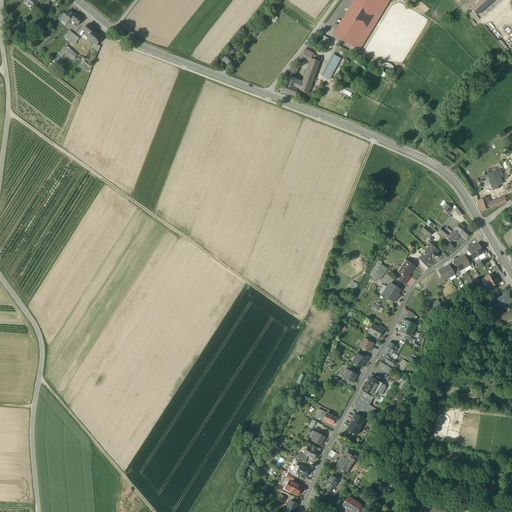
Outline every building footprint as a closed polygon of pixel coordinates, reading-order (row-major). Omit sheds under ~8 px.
[(29,8),(32,10),(39,2),(36,0),(35,1),(31,6),(29,8)] [(41,0),(36,7),(41,11),(44,8),(43,7),(48,0),(41,0)] [(359,51),(389,0),(354,0),(333,35),(359,51)] [(477,16),(494,0),(469,0),(466,3),(477,16)] [(68,22),(70,20),(74,15),(69,10),(65,14),(62,19),(67,23),(68,22)] [(57,19),(60,22),(62,19),(65,14),(63,12),(57,19)] [(485,25),(488,24),(486,21),(493,17),(490,13),(483,17),(484,19),(482,20),(485,25)] [(75,14),(74,15),(70,20),(73,22),(77,26),(83,20),(75,14)] [(84,35),(89,39),(90,37),(91,37),(94,33),(93,32),(94,30),(88,24),(83,30),(86,32),(84,35)] [(94,33),(91,37),(90,37),(89,39),(97,45),(98,43),(99,41),(98,40),(100,37),(94,33)] [(80,39),(74,35),(69,41),(74,45),(80,39)] [(228,47),(231,49),(234,52),(237,48),(231,43),(228,47)] [(305,49),(301,56),(297,60),(297,61),(298,61),(301,64),(304,59),(310,62),(302,84),(299,83),(297,90),(308,94),(319,62),(320,62),(322,59),(313,55),(313,54),(305,49)] [(221,61),(227,65),(233,58),(230,56),(227,54),(221,61)] [(323,77),(329,80),(340,59),(333,56),(323,77)] [(388,78),(391,76),(393,73),(394,70),(392,66),(390,64),(387,63),(383,63),(380,65),(378,68),(378,71),(379,75),(381,77),(385,79),(388,78)] [(285,77),(290,79),(297,70),(292,67),(286,76),(285,77)] [(290,95),(295,97),(297,90),(299,83),(290,79),(285,77),(282,84),(281,88),(282,88),(281,92),(285,93),(284,94),(287,95),(288,94),(290,95)] [(351,97),(354,90),(346,86),(343,93),(351,97)] [(444,156),(450,161),(453,157),(447,152),(444,156)] [(502,184),(501,181),(498,171),(487,174),(491,185),(493,190),(498,188),(498,186),(502,184)] [(477,201),(480,212),(490,208),(507,202),(505,198),(492,202),(491,202),(489,203),(487,198),(477,201)] [(443,210),(448,214),(452,209),(451,208),(451,207),(448,204),(443,210)] [(428,220),(426,223),(434,228),(436,225),(428,220)] [(454,230),(459,234),(464,228),(460,224),(454,230)] [(422,231),(429,237),(433,232),(426,227),(422,231)] [(438,233),(445,238),(449,233),(443,228),(438,233)] [(470,233),(464,228),(459,234),(460,235),(465,239),(470,233)] [(455,241),(460,235),(459,234),(454,230),(446,238),(451,243),(453,240),(455,241)] [(444,248),(448,253),(454,248),(448,242),(446,243),(448,244),(444,248)] [(425,251),(426,252),(432,258),(433,259),(437,255),(436,254),(438,251),(430,243),(425,248),(426,250),(425,251)] [(478,243),(473,246),(478,256),(483,253),(484,253),(481,249),(478,243)] [(473,259),(478,256),(473,246),(468,249),(471,255),(473,259)] [(425,265),(432,258),(426,252),(418,259),(425,265)] [(464,256),(459,259),(465,268),(470,266),(470,265),(468,261),(464,256)] [(460,271),(465,268),(459,259),(454,262),(457,267),(459,271),(460,271)] [(402,276),(403,277),(406,273),(409,275),(415,266),(407,261),(398,273),(402,276)] [(449,265),(444,268),(449,278),(454,275),(455,275),(452,271),(449,265)] [(381,266),(379,268),(376,274),(381,277),(385,272),(387,269),(381,266)] [(444,281),(449,278),(444,268),(439,271),(442,277),(444,281)] [(406,273),(403,277),(402,276),(398,281),(404,285),(408,280),(410,276),(409,275),(406,273)] [(484,278),(487,283),(497,278),(494,273),(484,278)] [(346,285),(345,288),(354,292),(358,283),(349,279),(348,281),(336,276),(335,280),(346,285)] [(500,283),(497,278),(487,283),(484,285),(487,290),(488,289),(490,288),(490,289),(494,286),(500,283)] [(387,298),(394,303),(397,298),(396,297),(400,290),(390,284),(387,288),(389,289),(387,292),(389,294),(387,298)] [(497,299),(501,308),(508,305),(511,301),(511,296),(509,292),(497,299)] [(438,300),(431,304),(435,310),(441,306),(438,300)] [(382,313),(384,308),(379,306),(380,304),(376,302),(373,309),(382,313)] [(490,313),(491,316),(497,313),(497,312),(492,302),(488,304),(492,311),(490,313)] [(505,314),(511,310),(508,305),(501,308),(502,309),(505,314)] [(497,312),(497,313),(501,322),(503,324),(509,321),(505,314),(502,309),(502,310),(497,312)] [(406,316),(413,322),(415,320),(414,319),(416,317),(409,311),(407,313),(408,314),(406,316)] [(498,323),(501,322),(497,313),(491,316),(493,320),(496,318),(498,323)] [(401,324),(400,325),(413,331),(416,325),(404,320),(403,324),(402,324),(401,324)] [(368,332),(378,338),(383,331),(378,328),(373,325),(368,332)] [(411,337),(413,331),(400,325),(399,326),(400,328),(401,328),(399,332),(411,337)] [(366,350),(369,352),(373,344),(364,339),(360,347),(362,349),(363,350),(364,351),(366,351),(366,350)] [(380,358),(392,366),(394,362),(389,358),(392,353),(393,351),(395,352),(396,350),(395,349),(396,347),(389,343),(380,358)] [(398,356),(392,353),(389,358),(394,362),(398,356)] [(356,365),(361,368),(366,360),(366,359),(361,357),(357,354),(354,358),(356,359),(353,363),(357,365),(356,365)] [(400,368),(403,370),(408,363),(403,360),(400,364),(401,365),(400,368)] [(377,368),(391,376),(394,371),(381,362),(377,368)] [(343,377),(353,383),(357,375),(356,375),(351,372),(347,370),(343,377)] [(399,380),(407,385),(410,380),(402,375),(399,380)] [(373,397),(374,398),(382,384),(371,377),(363,391),(373,397)] [(363,391),(358,400),(368,405),(373,397),(363,391)] [(365,410),(368,405),(358,400),(356,404),(360,406),(365,410)] [(365,415),(371,419),(376,410),(368,405),(365,410),(368,411),(365,415)] [(357,411),(365,415),(368,411),(365,410),(360,406),(357,411)] [(315,417),(323,421),(327,413),(319,409),(315,417)] [(323,421),(332,425),(336,418),(327,413),(323,421)] [(347,431),(356,436),(365,419),(355,414),(347,431)] [(307,439),(311,441),(316,433),(311,430),(307,439)] [(311,441),(321,446),(325,438),(316,433),(311,441)] [(304,454),(314,459),(318,452),(314,451),(315,450),(315,449),(312,448),(311,449),(308,447),(304,454)] [(346,452),(341,460),(351,466),(356,459),(346,452)] [(297,458),(305,462),(308,457),(300,453),(297,458)] [(329,462),(334,466),(341,456),(336,453),(332,458),(329,462)] [(346,473),(351,466),(341,460),(337,467),(346,473)] [(300,465),(298,468),(295,467),(293,472),(296,473),(299,475),(305,478),(310,470),(300,465)] [(292,482),(295,477),(291,475),(289,473),(286,478),(290,481),(290,480),(292,482)] [(330,485),(334,488),(339,480),(331,475),(327,483),(330,485)] [(383,484),(388,486),(388,485),(391,481),(386,478),(383,484)] [(285,489),(297,496),(302,487),(292,482),(290,480),(290,481),(285,489)] [(278,500),(284,503),(286,497),(280,494),(278,500)] [(349,511),(355,511),(360,505),(348,497),(342,506),(350,511),(349,511)] [(285,511),(294,511),(298,504),(290,501),(285,511)]
